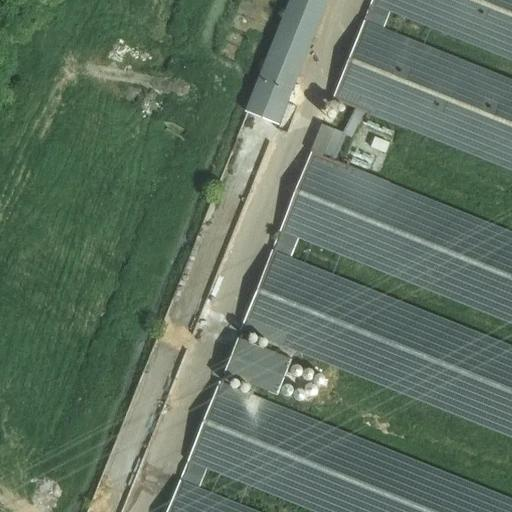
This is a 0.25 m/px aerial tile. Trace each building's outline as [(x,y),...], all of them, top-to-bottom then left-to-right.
[(291,123),(332,0),(292,0),(255,111),(291,123)] [(511,62),(511,0),(371,0),(332,98),(511,171),(511,83),(382,31),(389,13),(511,62)] [(511,235),(309,154),(240,328),(511,437),(511,349),(290,260),(299,238),(511,323),(511,235)] [(283,362),(229,341),(214,377),(268,398),(283,362)] [(313,511),(511,511),(511,501),(217,384),(165,511),(253,511),(198,490),(206,469),(313,511)]
